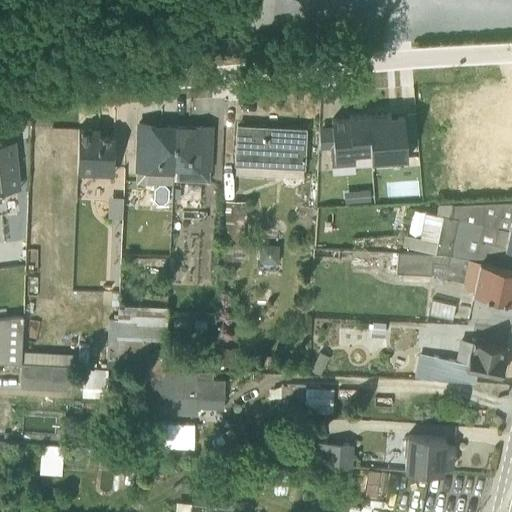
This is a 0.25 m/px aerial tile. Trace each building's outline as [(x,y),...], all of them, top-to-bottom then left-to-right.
[(329,148),(331,165),(354,163),(353,154),(369,153),(366,114),(348,116),(348,118),(331,120),(331,126),(319,127),(318,149),(329,148)] [(162,123),(136,122),(133,172),(135,172),(135,183),(171,184),(174,125),(163,125),(162,123)] [(172,178),(172,180),(208,182),(208,171),(210,171),(213,125),(186,124),(185,126),(174,125),(172,178)] [(236,126),(234,176),(302,179),(304,129),(236,126)] [(77,174),(111,176),(113,138),(98,137),(98,129),(78,128),(77,129),(77,174)] [(0,142),(0,199),(0,200),(0,197),(0,190),(14,188),(12,159),(16,159),(14,141),(0,142)] [(511,198),(437,204),(435,213),(423,211),(418,236),(404,234),(402,246),(420,250),(439,254),(511,268),(511,198)] [(225,201),(223,260),(242,260),(245,202),(244,202),(225,201)] [(277,245),(259,244),(258,263),(276,264),(277,245)] [(470,291),(511,300),(511,268),(439,254),(396,252),(394,272),(394,273),(430,275),(432,262),(465,267),(463,284),(466,288),(471,289),(470,291)] [(114,367),(142,368),(163,368),(167,296),(143,294),(143,304),(122,303),(122,306),(116,306),(116,319),(114,367)] [(20,352),(21,316),(0,317),(0,362),(19,363),(20,352)] [(114,367),(116,319),(107,319),(107,339),(96,338),(95,366),(114,367)] [(418,353),(414,378),(473,380),(475,370),(499,374),(500,372),(503,370),(504,364),(502,362),(505,348),(459,340),(454,360),(418,353)] [(20,352),(19,363),(66,365),(87,365),(88,344),(78,344),(77,354),(20,352)] [(328,356),(319,351),(309,369),(318,374),(328,356)] [(19,363),(19,387),(66,390),(66,383),(75,382),(75,374),(66,374),(66,365),(19,363)] [(106,394),(106,368),(85,367),(84,394),(106,394)] [(211,370),(163,368),(142,368),(140,396),(171,397),(170,412),(195,414),(195,408),(222,408),(224,378),(211,378),(211,370)] [(282,397),(282,424),(303,425),(303,412),(332,413),(333,388),(305,386),(304,385),(279,385),(279,397),(282,397)] [(157,444),(195,445),(195,421),(158,420),(157,444)] [(406,434),(403,469),(441,472),(441,466),(451,467),(453,445),(443,445),(444,437),(406,434)] [(353,444),(313,442),(312,463),(351,466),(353,444)] [(41,444),(38,473),(60,474),(63,446),(41,444)] [(284,463),(263,462),(263,472),(283,474),(284,463)] [(314,466),(313,476),(338,478),(339,468),(314,466)] [(368,491),(385,490),(384,467),(366,468),(368,491)] [(189,511),(189,503),(175,501),(173,511),(189,511)]
